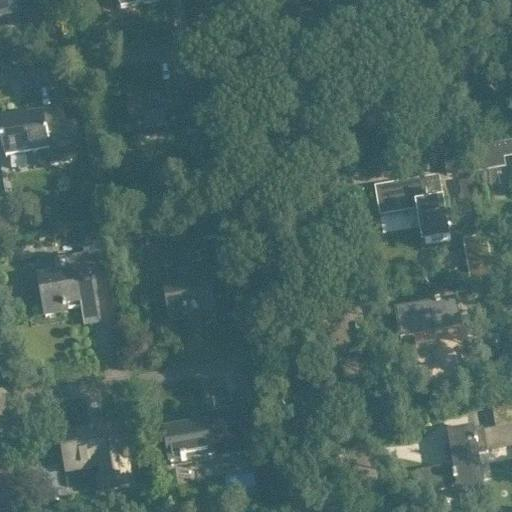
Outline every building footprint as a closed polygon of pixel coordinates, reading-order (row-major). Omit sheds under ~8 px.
[(0,0),(0,19),(7,18),(36,13),(33,0),(0,0)] [(133,121),(129,122),(129,125),(134,124),(136,139),(169,134),(186,131),(187,137),(198,136),(192,95),(181,97),(178,97),(178,93),(163,95),(160,96),(161,102),(153,103),(153,102),(149,103),(148,98),(130,101),(133,121)] [(5,124),(0,125),(0,126),(1,126),(4,143),(6,160),(40,154),(48,153),(50,165),(72,162),(70,151),(82,149),(78,122),(66,124),(63,108),(43,111),(25,114),(25,117),(18,119),(17,115),(4,117),(5,124)] [(478,174),(506,169),(504,162),(511,160),(511,144),(474,151),(478,174)] [(200,191),(197,191),(199,206),(217,203),(212,173),(197,175),(200,191)] [(395,186),(375,189),(379,213),(380,213),(419,206),(420,212),(426,245),(445,241),(451,241),(444,201),(440,178),(421,181),(395,186)] [(478,182),(460,185),(463,202),(480,199),(478,182)] [(202,239),(219,237),(215,210),(198,212),(202,239)] [(90,270),(87,254),(106,251),(102,225),(80,229),(84,255),(55,261),(57,276),(39,279),(46,318),(67,315),(66,308),(82,305),(86,326),(99,323),(91,270),(90,270)] [(470,280),(493,276),(486,238),(463,242),(470,280)] [(511,273),(500,275),(504,297),(511,295),(511,273)] [(474,301),(496,297),(493,276),(470,280),(474,301)] [(216,316),(210,283),(165,291),(170,319),(185,317),(185,318),(188,318),(188,316),(200,314),(201,319),(216,316)] [(416,311),(396,314),(401,340),(413,338),(415,351),(486,339),(481,311),(458,315),(458,312),(456,304),(416,311)] [(454,468),(422,473),(426,496),(458,491),(460,500),(479,497),(486,496),(478,455),(488,454),(487,448),(511,443),(511,404),(493,408),(497,430),(484,432),(484,429),(474,431),(468,432),(448,435),(451,447),(453,459),(454,468)] [(262,410),(256,411),(258,423),(264,422),(262,410)] [(193,429),(165,433),(165,436),(167,446),(170,466),(173,466),(182,464),(182,465),(187,465),(187,463),(209,460),(213,459),(248,453),(241,411),(215,415),(216,418),(208,419),(208,417),(195,419),(194,420),(193,421),(193,422),(194,424),(195,425),(196,425),(197,428),(193,429)] [(75,441),(62,443),(67,471),(98,466),(103,491),(105,502),(131,497),(130,487),(126,467),(125,461),(130,461),(123,422),(109,425),(110,431),(108,432),(108,433),(99,435),(99,433),(94,434),(93,428),(92,428),(90,428),(91,431),(74,434),(75,441)] [(0,510),(13,509),(11,494),(8,478),(7,472),(5,458),(7,457),(5,444),(0,444),(0,510)] [(57,444),(36,448),(37,458),(50,455),(50,453),(58,452),(57,444)]
